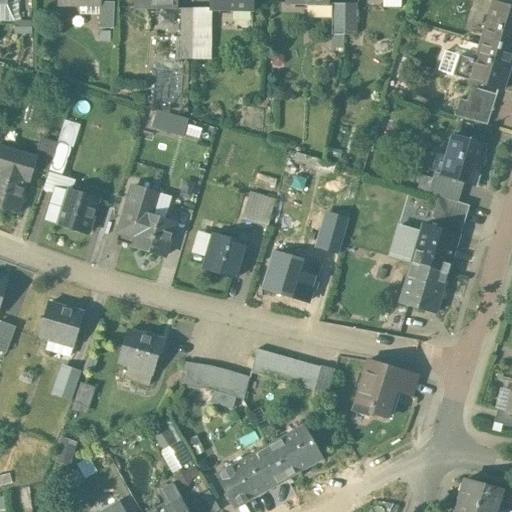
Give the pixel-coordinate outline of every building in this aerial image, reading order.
[(118,0),(105,0),(105,20),(118,21),(118,0)] [(175,0),(134,0),(134,8),(176,8),(175,0)] [(251,0),(210,0),(210,9),(251,10),(251,0)] [(511,8),(493,3),(481,42),(511,51),(511,8)] [(344,4),(332,4),(331,48),(344,48),(344,35),(344,4)] [(357,4),(344,4),(344,35),(357,35),(357,4)] [(193,9),(180,9),(180,38),(175,38),(175,59),(192,59),(193,9)] [(205,9),(193,9),(192,59),(210,59),(211,21),(205,21),(205,9)] [(511,57),(511,51),(481,42),(475,62),(459,56),(453,76),(502,91),(511,57)] [(496,95),(471,88),(467,102),(459,99),(454,116),(487,125),(496,95)] [(142,111),(110,101),(107,110),(127,118),(139,122),(142,111)] [(186,121),(147,108),(141,124),(182,136),(186,121)] [(77,133),(62,128),(57,144),(71,148),(72,149),(77,133)] [(485,146),(453,137),(441,175),(441,176),(462,182),(473,186),(485,146)] [(57,144),(40,138),(32,161),(34,161),(32,167),(47,172),(57,144)] [(71,148),(57,144),(47,172),(61,176),(71,148)] [(32,161),(0,149),(0,210),(14,215),(25,182),(27,182),(32,167),(34,161),(32,161)] [(319,162),(296,155),(294,163),(307,166),(331,175),(333,167),(319,162)] [(462,182),(441,176),(441,175),(435,173),(433,180),(422,176),(418,191),(438,197),(456,203),(462,182)] [(91,197),(67,190),(67,191),(55,187),(44,221),(56,224),(56,225),(87,234),(97,201),(90,199),(91,197)] [(158,195),(132,187),(121,227),(138,232),(144,213),(152,216),(158,195)] [(275,200),(250,193),(242,220),(267,227),(275,200)] [(456,203),(438,197),(430,226),(459,234),(467,206),(456,203)] [(152,216),(144,213),(138,232),(133,248),(164,257),(174,224),(167,222),(168,221),(152,216)] [(347,219),(335,215),(328,236),(340,240),(347,219)] [(430,226),(423,224),(412,264),(447,275),(459,234),(430,226)] [(238,242),(215,234),(204,268),(234,278),(245,245),(238,242)] [(287,257),(273,252),(266,276),(280,280),(287,257)] [(310,263),(287,256),(287,257),(280,280),(277,291),(307,300),(316,267),(310,265),(310,263)] [(447,275),(412,264),(400,303),(435,314),(447,275)] [(81,314),(48,304),(39,335),(74,345),(81,321),(79,321),(81,314)] [(16,327),(0,321),(0,320),(0,351),(6,353),(16,327)] [(159,341),(125,331),(116,361),(126,364),(151,372),(159,348),(157,347),(159,341)] [(320,365),(257,347),(251,373),(314,391),(320,365)] [(250,375),(223,368),(186,360),(180,383),(218,391),(244,398),(250,375)] [(385,366),(367,361),(355,402),(371,407),(370,413),(386,418),(394,390),(411,395),(417,374),(385,365),(385,366)] [(151,372),(126,364),(122,378),(147,385),(151,372)] [(333,368),(320,365),(314,391),(327,394),(333,368)] [(80,374),(69,370),(64,385),(56,382),(52,394),(71,400),(80,374)] [(371,407),(355,402),(354,402),(352,408),(365,412),(365,414),(369,415),(370,413),(371,407)] [(511,411),(497,408),(494,423),(511,427),(511,411)] [(307,431),(294,438),(292,434),(268,447),(286,479),(322,458),(307,431)] [(59,433),(52,453),(61,455),(67,436),(59,433)] [(268,447),(232,467),(250,499),(286,479),(268,447)] [(6,467),(0,468),(0,479),(9,477),(6,467)] [(250,499),(232,467),(217,476),(235,508),(249,500),(250,499)] [(459,499),(495,509),(500,492),(465,481),(459,499)] [(208,492),(189,503),(194,511),(218,511),(219,511),(208,492)] [(494,511),(495,509),(459,499),(455,511),(494,511)] [(169,509),(167,505),(153,511),(186,511),(181,503),(169,509)]
